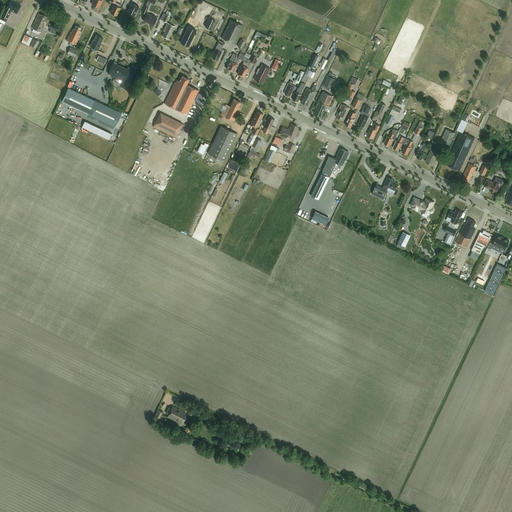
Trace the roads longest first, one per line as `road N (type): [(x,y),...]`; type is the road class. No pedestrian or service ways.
road 1 (primary): [(511,218),(52,0)]
road 2 (track): [(409,511),(179,400)]
